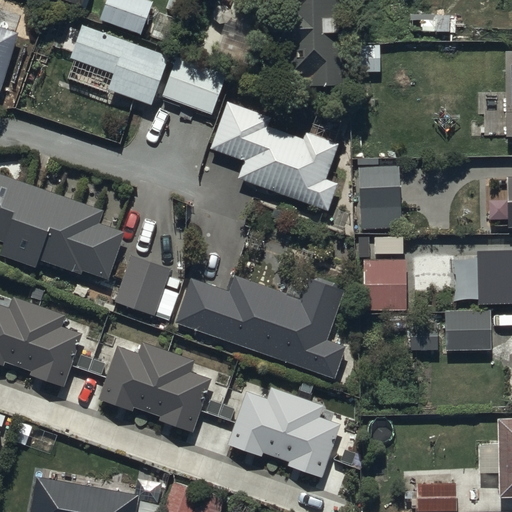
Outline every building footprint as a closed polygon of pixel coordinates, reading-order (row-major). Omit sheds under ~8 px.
[(146,0),(105,0),(98,19),(139,35),(152,2),(146,0)] [(282,0),(283,74),(303,74),(303,86),(342,86),(342,0),(282,0)] [(166,57),(81,25),(77,38),(67,35),(62,50),(72,54),(71,59),(112,73),(106,90),(150,105),(166,57)] [(0,91),(16,34),(0,28),(0,91)] [(225,75),(176,56),(161,98),(210,115),(225,75)] [(271,118),(224,101),(208,149),(242,161),(236,179),(330,211),(339,185),(325,180),(336,145),(306,135),(305,140),(268,127),(271,118)] [(399,165),(358,167),(362,229),(402,226),(399,165)] [(0,241),(3,243),(0,252),(0,255),(35,268),(38,259),(80,274),(82,270),(108,279),(125,232),(100,223),(105,209),(0,172),(0,241)] [(171,269),(131,255),(115,302),(155,316),(171,269)] [(511,306),(511,257),(479,258),(480,307),(511,306)] [(405,314),(405,260),(368,260),(368,314),(405,314)] [(189,275),(172,323),(335,381),(347,348),(328,341),(346,291),(303,275),(297,294),(234,271),(228,289),(189,275)] [(29,375),(64,387),(83,334),(61,326),(65,314),(13,296),(9,308),(0,305),(0,364),(3,366),(5,362),(30,371),(29,375)] [(444,312),(445,351),(491,350),(490,311),(444,312)] [(159,420),(194,432),(213,379),(191,371),(195,360),(143,342),(139,354),(117,346),(99,399),(133,411),(135,407),(160,416),(159,420)] [(288,466),(323,478),(342,424),(320,417),(324,405),(272,387),(268,399),(246,392),(228,445),(262,457),(264,453),(289,462),(288,466)] [(477,476),(498,476),(498,498),(511,497),(511,420),(496,421),(497,446),(477,446),(477,476)] [(135,511),(139,495),(37,477),(30,511),(135,511)] [(219,511),(224,499),(176,483),(166,511),(219,511)] [(454,511),(455,484),(416,484),(414,511),(454,511)]
